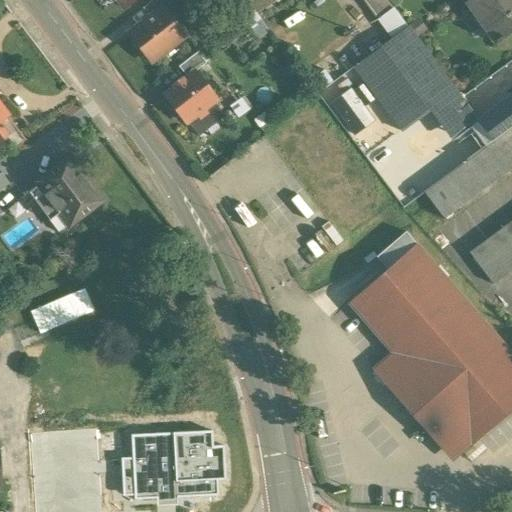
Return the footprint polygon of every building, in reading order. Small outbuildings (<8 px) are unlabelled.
[(112,0),(114,2),(116,1),(123,9),(135,0),(112,0)] [(170,0),(154,0),(142,10),(149,19),(162,10),(172,2),(170,0)] [(387,0),(361,0),(377,21),(394,8),(387,0)] [(511,0),(469,0),(466,3),(478,19),(483,15),(500,38),(495,42),(496,44),(511,32),(511,0)] [(162,10),(149,19),(130,34),(136,41),(134,42),(145,56),(147,55),(152,62),(183,38),(162,10)] [(467,107),(408,27),(353,68),(364,83),(372,95),(400,131),(434,106),(446,122),(467,107)] [(197,53),(178,68),(186,79),(192,74),(193,74),(206,64),(197,53)] [(193,74),(192,74),(186,79),(182,82),(181,81),(173,87),(174,89),(164,96),(170,104),(168,105),(179,118),(180,117),(186,124),(196,117),(198,120),(207,113),(204,110),(214,103),(209,96),(210,94),(200,80),(198,82),(193,74)] [(361,103),(372,95),(364,83),(334,106),(358,138),(377,124),(361,103)] [(511,96),(478,122),(492,142),(511,127),(511,96)] [(0,123),(9,117),(0,105),(0,141),(6,137),(0,128),(0,123)] [(472,157),(423,193),(443,220),(511,169),(511,127),(492,142),(472,157)] [(75,165),(63,174),(57,167),(35,184),(37,187),(28,194),(49,221),(58,215),(67,227),(68,228),(103,202),(75,165)] [(1,175),(0,175),(0,191),(8,185),(1,175)] [(67,227),(58,215),(49,221),(58,234),(67,227)] [(511,222),(470,253),(469,252),(467,253),(490,285),(492,284),(491,283),(511,267),(511,222)] [(376,260),(387,272),(416,246),(406,234),(376,260)] [(511,410),(511,356),(416,246),(387,272),(349,305),(391,354),(372,371),(391,392),(396,393),(403,401),(403,406),(440,449),(445,446),(450,452),(456,458),(470,445),(471,446),(511,410)] [(117,455),(119,499),(133,498),(133,501),(154,500),(155,506),(222,503),(221,487),(226,486),(224,445),(212,446),(211,427),(126,432),(127,455),(117,455)]
